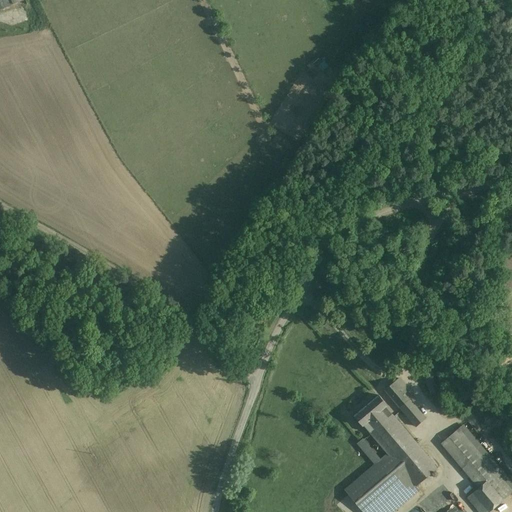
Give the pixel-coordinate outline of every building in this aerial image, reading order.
[(0,0),(0,10),(24,0),(0,0)] [(433,366),(424,369),(431,393),(439,391),(433,366)] [(399,378),(384,390),(416,427),(425,418),(409,399),(413,396),(399,378)] [(379,395),(354,416),(363,426),(364,425),(385,407),(387,405),(379,395)] [(437,468),(385,407),(364,425),(388,454),(345,490),(363,511),(392,511),(419,490),(415,486),(437,468)] [(511,483),(463,425),(441,444),(479,488),(467,498),(479,511),(488,511),(511,492),(511,483)]
